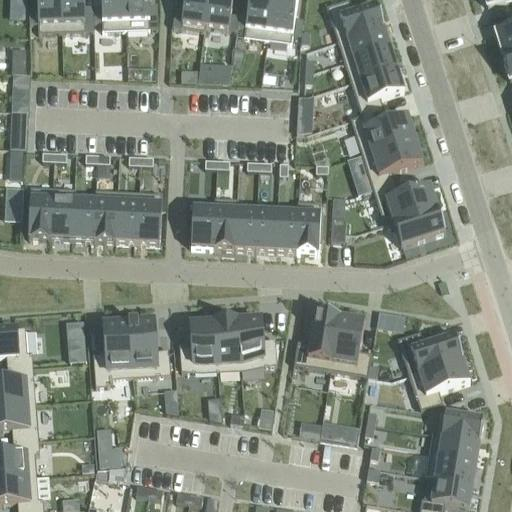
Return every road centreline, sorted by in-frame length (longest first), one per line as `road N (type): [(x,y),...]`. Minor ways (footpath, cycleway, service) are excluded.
road 1 (residential): [(0,266),(390,282),(490,249)]
road 2 (unclassified): [(409,0),(490,249)]
road 3 (unknown): [(0,192),(25,0)]
